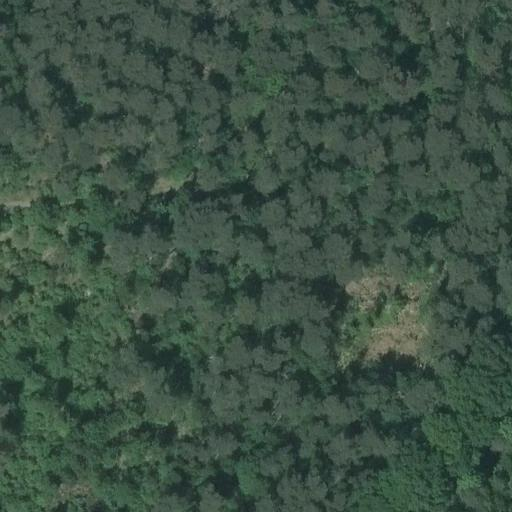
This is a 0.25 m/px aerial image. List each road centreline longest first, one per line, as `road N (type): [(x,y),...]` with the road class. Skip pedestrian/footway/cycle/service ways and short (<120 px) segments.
road 1 (track): [(180,188),(47,389),(347,511)]
road 2 (unknown): [(511,164),(409,182),(180,188)]
road 3 (track): [(395,0),(180,188)]
